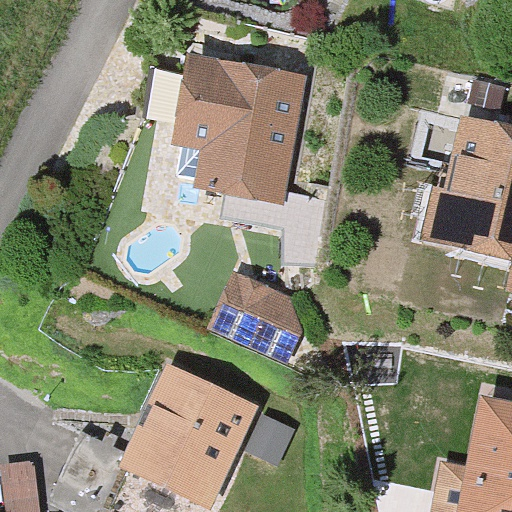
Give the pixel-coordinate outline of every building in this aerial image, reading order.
[(283,211),(300,81),(178,65),(166,155),(196,159),(190,199),(283,211)] [(511,137),(454,127),(440,197),(426,194),(415,253),(507,271),(502,300),(511,302),(511,137)] [(239,263),(211,322),(283,356),(311,297),(239,263)] [(207,511),(253,417),(161,373),(121,457),(83,439),(47,511),(113,511),(127,484),(184,511),(207,511)] [(511,511),(511,413),(474,405),(460,473),(439,468),(429,511),(511,511)] [(295,436),(260,424),(248,461),(282,473),(295,436)]
